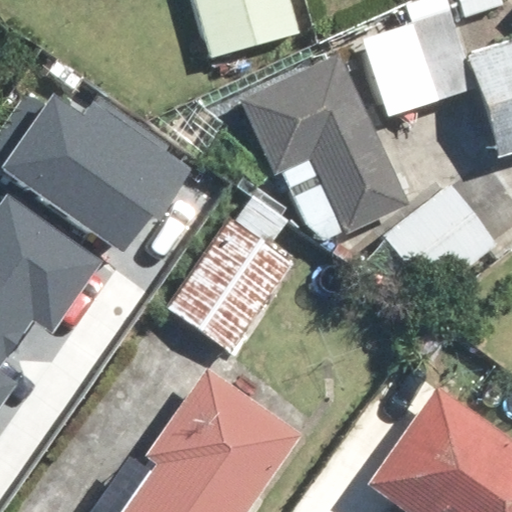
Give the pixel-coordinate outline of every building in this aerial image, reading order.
[(286,0),(197,0),(212,50),(294,27),(286,0)] [(439,0),(437,0),(403,10),(431,105),(467,94),(439,0)] [(492,155),(511,149),(511,43),(464,57),(492,155)] [(332,61),(237,106),(270,175),(302,160),(335,228),(398,198),(332,61)] [(31,71),(0,114),(0,160),(114,240),(139,204),(154,214),(189,165),(85,91),(76,103),(31,71)] [(445,196),(382,245),(433,309),(496,260),(445,196)] [(0,383),(7,373),(0,368),(0,349),(22,317),(41,324),(87,256),(0,198),(0,383)] [(176,303),(226,342),(285,267),(235,228),(176,303)] [(233,511),(289,430),(196,366),(95,511),(233,511)] [(511,511),(511,418),(468,486),(508,511),(511,511)]
